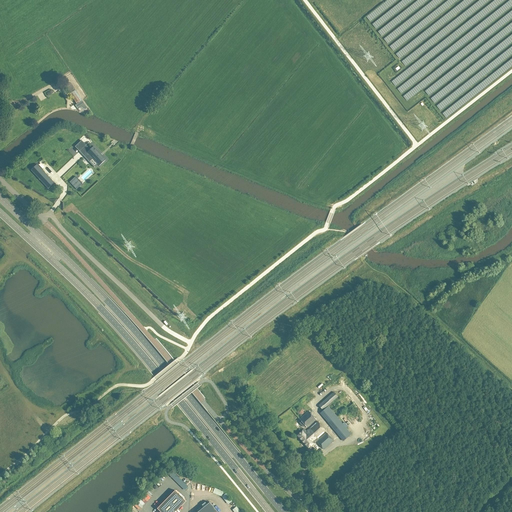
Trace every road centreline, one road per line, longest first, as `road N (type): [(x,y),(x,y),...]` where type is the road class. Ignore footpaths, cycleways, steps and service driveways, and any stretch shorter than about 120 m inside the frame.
road 1 (primary): [(283,511),(119,313),(0,197)]
road 2 (primary): [(0,211),(122,331),(269,511)]
